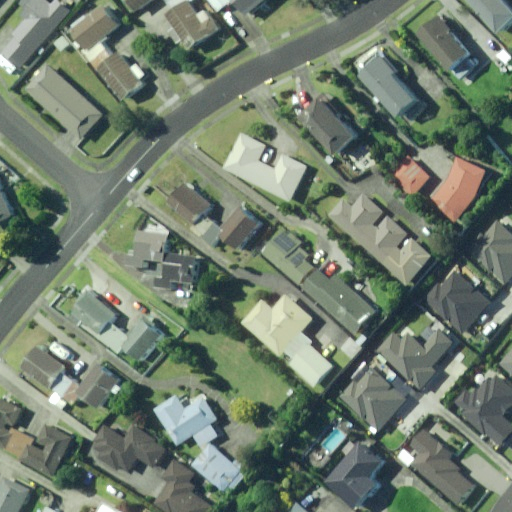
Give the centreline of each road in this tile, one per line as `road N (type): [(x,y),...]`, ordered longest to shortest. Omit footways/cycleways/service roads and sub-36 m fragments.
road 1 (residential): [(390,0),(209,98),(99,203)]
road 2 (residential): [(99,203),(0,326)]
road 3 (residential): [(0,116),(99,203)]
